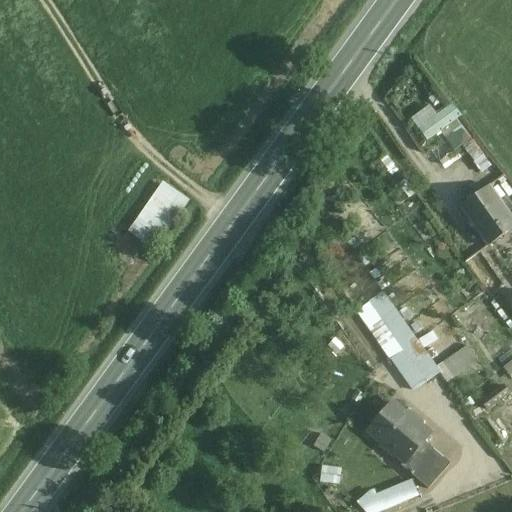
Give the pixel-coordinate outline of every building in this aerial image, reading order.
[(437,115),(430,105),(411,118),(428,142),(462,117),(453,104),(437,115)] [(159,180),(130,234),(159,249),(188,196),(159,180)] [(511,218),(492,190),(461,209),(489,249),(511,234),(511,218)] [(413,391),(441,372),(385,291),(366,304),(400,352),(391,359),(413,391)] [(447,382),(479,361),(468,344),(436,365),(447,382)] [(433,439),(387,397),(360,427),(406,469),(433,439)] [(364,511),(381,511),(420,496),(412,477),(360,500),(364,511)]
